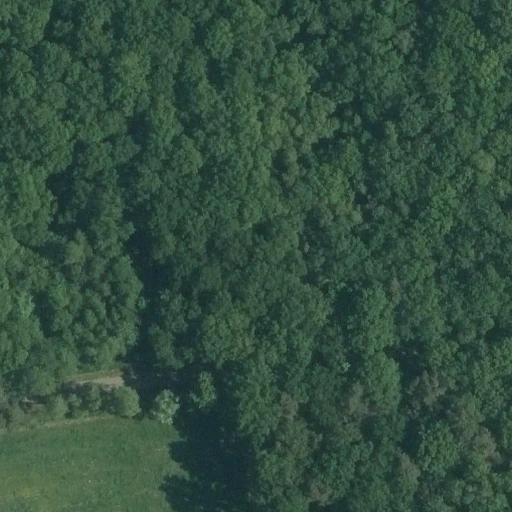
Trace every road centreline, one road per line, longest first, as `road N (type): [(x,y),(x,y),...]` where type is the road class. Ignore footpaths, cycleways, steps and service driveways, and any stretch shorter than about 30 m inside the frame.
road 1 (unclassified): [(240,371),(511,338)]
road 2 (unclassified): [(0,398),(240,371)]
road 3 (unclassified): [(260,511),(240,371)]
